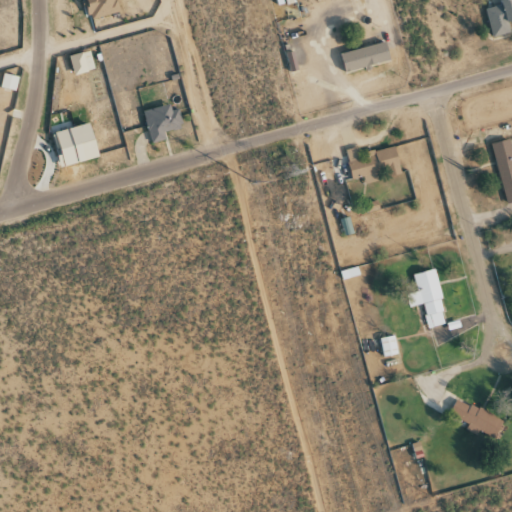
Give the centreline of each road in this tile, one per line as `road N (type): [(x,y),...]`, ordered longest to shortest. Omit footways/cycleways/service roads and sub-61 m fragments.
road 1 (tertiary): [(0,212),(511,71)]
road 2 (residential): [(504,366),(403,0)]
road 3 (residential): [(37,0),(34,93),(8,210)]
